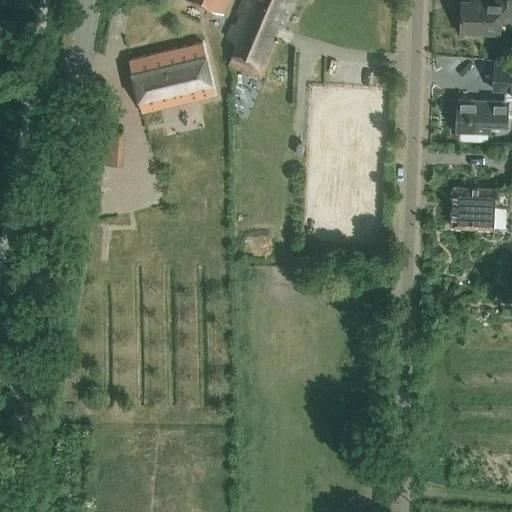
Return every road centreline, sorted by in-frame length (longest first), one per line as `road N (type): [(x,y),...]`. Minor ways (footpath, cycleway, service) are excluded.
road 1 (tertiary): [(0,502),(89,0)]
road 2 (residential): [(402,492),(418,0)]
